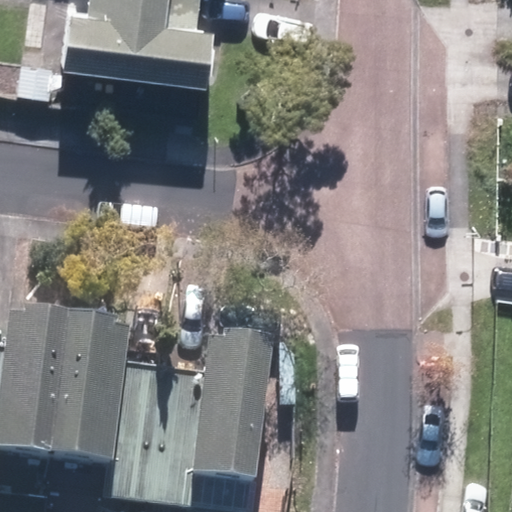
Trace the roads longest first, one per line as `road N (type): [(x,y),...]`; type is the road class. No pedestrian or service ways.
road 1 (residential): [(0,170),(375,214)]
road 2 (residential): [(366,511),(380,378),(375,214)]
road 3 (residential): [(375,214),(386,0)]
